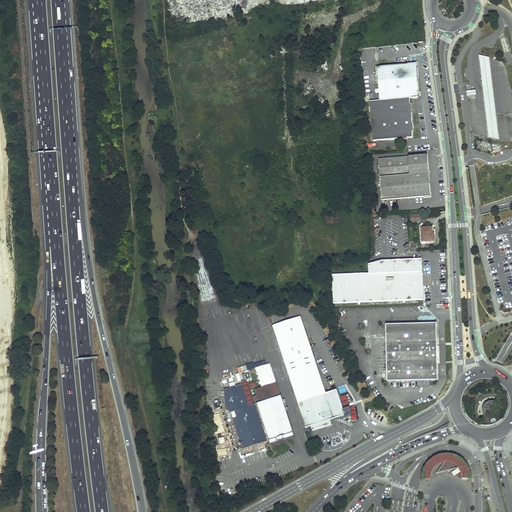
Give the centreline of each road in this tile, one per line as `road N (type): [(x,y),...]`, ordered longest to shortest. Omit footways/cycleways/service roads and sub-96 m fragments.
road 1 (motorway): [(143,511),(99,320),(66,115)]
road 2 (motorway): [(102,511),(66,115)]
road 3 (tertiary): [(437,18),(460,385)]
road 4 (tertiary): [(487,372),(471,330),(442,59),(453,24)]
road 5 (motorway): [(56,235),(48,247),(42,511)]
road 6 (motorway): [(56,235),(83,511)]
road 7 (motorway): [(39,0),(56,235)]
road 8 (primary): [(456,393),(254,511)]
road 9 (primary): [(314,511),(353,475),(410,445),(470,429)]
road 10 (unknown): [(379,0),(341,29),(333,99)]
